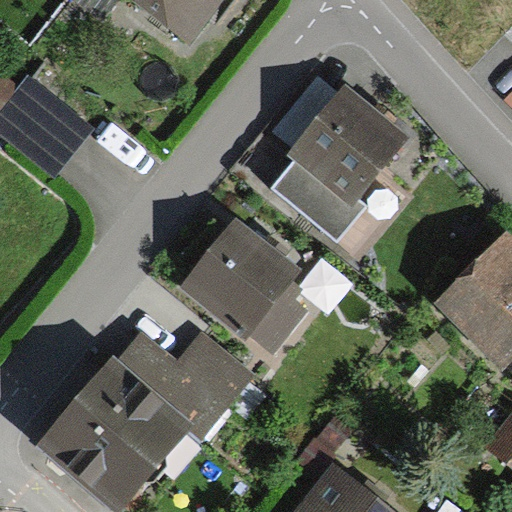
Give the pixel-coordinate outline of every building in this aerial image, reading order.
[(132,0),(190,44),(224,0),(132,0)] [(0,68),(0,110),(20,85),(0,68)] [(20,85),(0,110),(0,135),(55,177),(96,128),(28,74),(20,85)] [(385,116),(345,85),(287,156),(294,161),(353,209),(361,199),(411,137),(393,123),(388,119),(385,116)] [(511,90),(503,100),(511,109),(511,90)] [(389,111),(385,116),(388,119),(393,123),(398,118),(389,111)] [(367,204),(361,199),(353,209),(294,161),(270,188),(338,241),(367,204)] [(267,243),(235,218),(179,289),(246,341),(250,337),(272,354),(306,309),(294,299),(303,288),(293,281),(302,270),(267,243)] [(511,234),(508,230),(434,303),(501,372),(511,361),(511,234)] [(142,330),(118,358),(127,366),(153,388),(177,360),(142,330)] [(177,360),(153,388),(196,423),(190,431),(200,440),(254,374),(201,330),(177,360)] [(453,346),(437,330),(429,338),(420,330),(406,345),(430,369),(453,346)] [(115,355),(38,445),(116,511),(120,511),(190,431),(196,423),(153,388),(127,366),(118,358),(115,355)] [(511,413),(486,448),(511,466),(511,413)] [(335,414),(296,459),(315,476),(354,431),(335,414)] [(363,485),(334,463),(295,511),(395,511),(385,503),(370,491),(363,485)] [(368,479),(363,485),(370,491),(385,503),(390,497),(368,479)] [(511,511),(511,482),(497,506),(503,510),(505,511),(511,511)]
